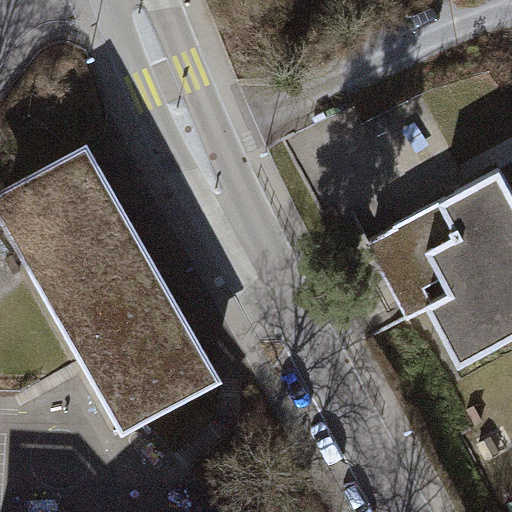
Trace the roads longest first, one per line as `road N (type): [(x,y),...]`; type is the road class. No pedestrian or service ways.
road 1 (residential): [(139,0),(258,252),(405,511)]
road 2 (unknown): [(251,142),(500,7)]
